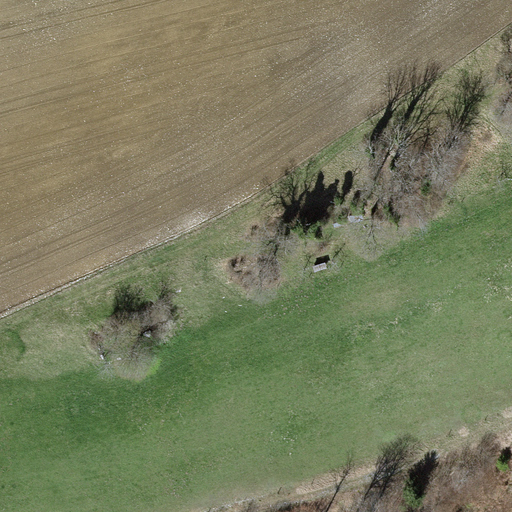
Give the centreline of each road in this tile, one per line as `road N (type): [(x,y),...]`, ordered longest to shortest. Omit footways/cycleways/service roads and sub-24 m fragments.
road 1 (track): [(0,320),(135,280),(511,80)]
road 2 (track): [(230,511),(511,443)]
